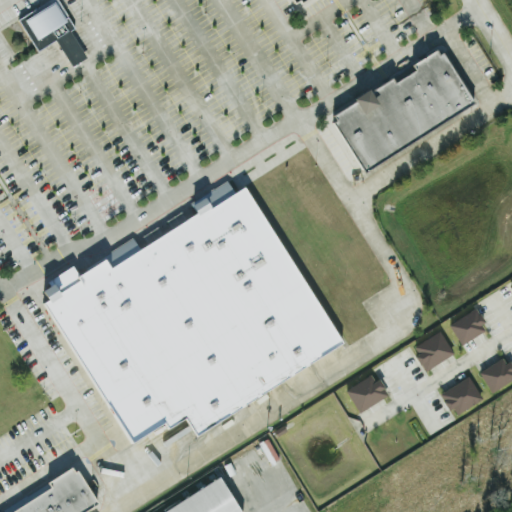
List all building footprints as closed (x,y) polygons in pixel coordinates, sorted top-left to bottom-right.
[(52,0),(20,18),(38,51),(58,40),(73,67),(87,58),(72,31),(75,29),(58,0),(52,0)] [(50,302),(246,185),(341,344),(194,432),(183,412),(133,442),(50,302)] [(488,332),(479,310),(450,323),(459,345),(488,332)] [(454,355),(440,332),(413,348),(427,372),(454,355)] [(511,362),(511,363),(507,365),(504,359),(479,372),(490,393),(511,382),(511,362)] [(377,383),(372,375),(346,392),(360,414),(390,395),(381,380),(377,383)] [(442,392),(454,416),(482,401),(470,378),(442,392)] [(46,483),(71,467),(73,472),(76,470),(98,504),(85,511),(9,511),(49,487),(46,483)] [(162,511),(218,477),(240,511),(162,511)]
